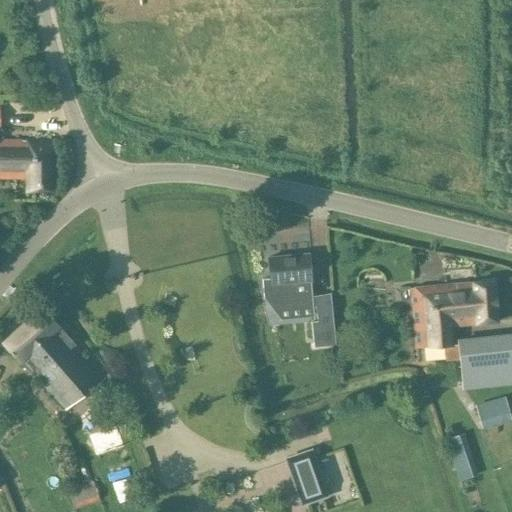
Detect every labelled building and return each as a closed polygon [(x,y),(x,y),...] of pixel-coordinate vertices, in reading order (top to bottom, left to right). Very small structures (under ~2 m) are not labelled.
[(51,140),(2,141),(0,141),(0,178),(26,178),(27,191),(51,191),(51,140)] [(262,281),(264,299),(273,310),(313,307),(311,294),(308,254),(268,258),(270,280),(262,281)] [(444,351),(457,349),(462,387),(511,382),(511,346),(511,335),(450,341),(449,327),(496,323),(492,281),(409,289),(415,348),(443,346),(444,351)] [(313,349),(335,347),(331,304),(315,306),(316,323),(310,323),(313,349)] [(105,379),(74,344),(59,326),(57,328),(40,309),(3,343),(66,414),(105,379)] [(511,419),(505,397),(474,406),(481,428),(511,419)] [(461,479),(477,474),(463,433),(447,439),(461,479)] [(312,450),(285,459),(301,505),(327,496),(312,450)] [(93,481),(70,490),(77,507),(100,498),(93,481)]
